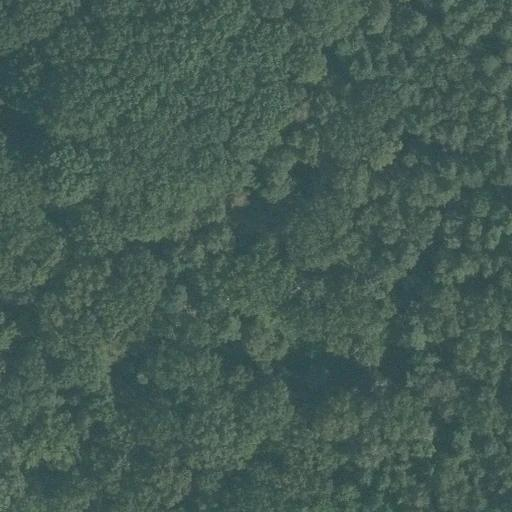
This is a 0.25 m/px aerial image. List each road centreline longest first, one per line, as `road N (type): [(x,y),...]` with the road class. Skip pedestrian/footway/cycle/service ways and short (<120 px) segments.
road 1 (track): [(0,315),(361,0)]
road 2 (track): [(114,511),(0,376)]
